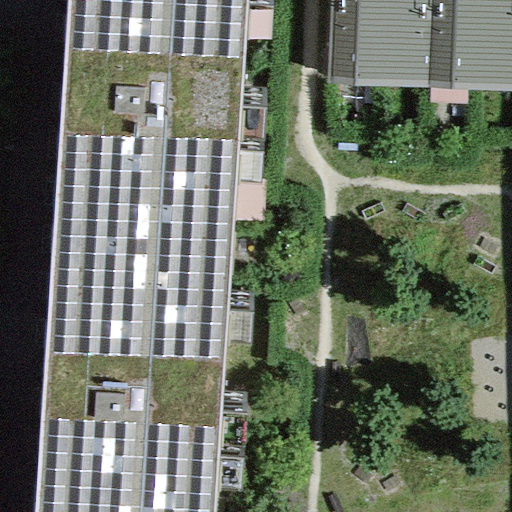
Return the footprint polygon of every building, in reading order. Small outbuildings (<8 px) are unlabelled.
[(33,511),(213,511),(247,0),(67,0),(67,3),(33,511)] [(383,0),(331,0),(329,53),(381,55),(383,0)] [(432,0),(383,0),(381,55),(430,57),(432,0)] [(481,0),(432,0),(430,57),(479,59),(481,0)] [(511,0),(481,0),(479,59),(511,60),(511,0)]
